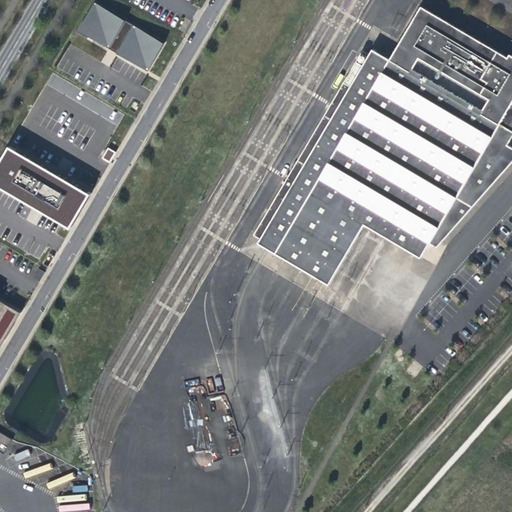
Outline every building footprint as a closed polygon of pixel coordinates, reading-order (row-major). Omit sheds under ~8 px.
[(95,2),(79,30),(110,49),(112,46),(120,51),(118,53),(148,71),(165,43),(95,2)] [(511,147),(508,145),(511,137),(511,59),(422,6),(391,59),(374,48),(370,55),(363,51),(254,235),(261,239),(259,243),(330,285),(366,224),(422,258),(430,243),(437,247),(511,162),(511,147)] [(89,193),(10,148),(0,165),(0,186),(70,226),(89,193)] [(107,148),(102,158),(109,162),(114,151),(107,148)] [(0,347),(0,348),(21,312),(0,299),(0,347)] [(14,439),(0,430),(0,450),(5,454),(14,439)]
